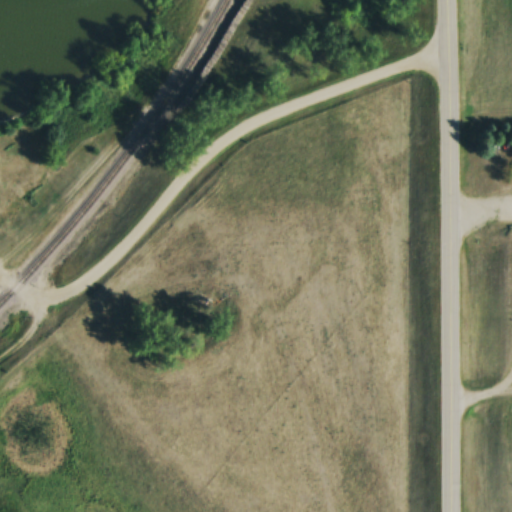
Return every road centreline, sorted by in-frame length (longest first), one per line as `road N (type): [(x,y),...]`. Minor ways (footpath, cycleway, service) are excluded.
road 1 (residential): [(456,511),(445,0)]
road 2 (residential): [(59,321),(196,175),(260,128)]
road 3 (residential): [(447,60),(362,84),(260,128)]
